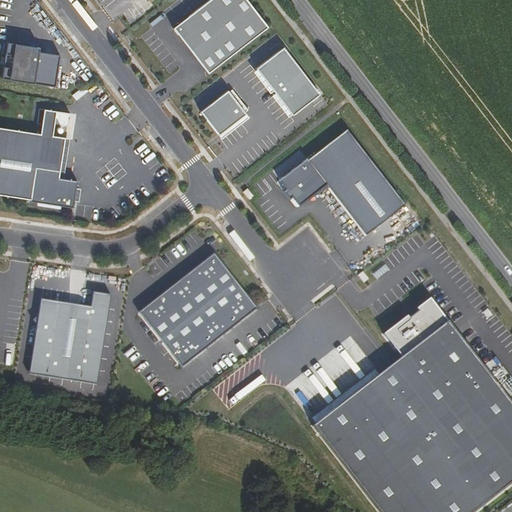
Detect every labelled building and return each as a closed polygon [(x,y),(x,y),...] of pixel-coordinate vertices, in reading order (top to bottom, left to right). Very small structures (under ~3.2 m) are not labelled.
[(209,0),(175,27),(210,72),(270,26),(249,0),(209,0)] [(1,79),(55,87),(60,52),(39,49),(39,45),(7,40),(1,79)] [(319,94),(282,47),(256,68),(292,115),(319,94)] [(84,86),(72,95),(76,100),(88,91),(84,86)] [(246,114),(227,90),(200,112),(218,135),(246,114)] [(40,134),(0,127),(0,195),(73,207),(74,201),(76,188),(77,181),(64,179),(59,178),(65,138),(53,135),(57,111),(44,109),(42,124),(40,134)] [(365,234),(405,204),(347,128),(308,159),(307,158),(279,179),(286,188),(283,190),(289,199),(293,196),(299,205),(327,184),(365,234)] [(70,138),(65,138),(59,178),(64,179),(70,138)] [(295,153),(270,172),(276,179),(301,160),(295,153)] [(118,181),(126,174),(114,160),(106,167),(118,181)] [(163,183),(170,176),(160,167),(154,174),(163,183)] [(243,191),(249,199),(253,196),(247,188),(243,191)] [(360,267),(375,254),(371,249),(356,262),(360,267)] [(257,307),(215,253),(139,312),(182,366),(257,307)] [(362,283),(368,279),(362,271),(357,275),(362,283)] [(97,385),(111,295),(93,292),(90,307),(41,299),(38,316),(31,321),(36,326),(29,374),(97,385)] [(467,511),(511,481),(511,412),(505,402),(511,397),(511,381),(492,353),(483,359),(485,362),(479,365),(432,298),(379,335),(397,361),(377,375),(375,371),(309,417),(314,425),(312,427),(372,511),(467,511)]
